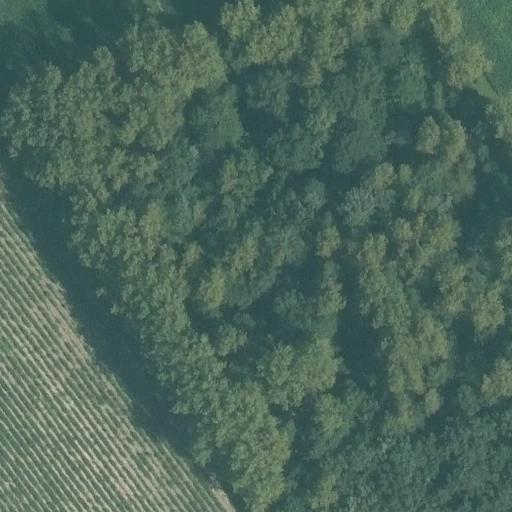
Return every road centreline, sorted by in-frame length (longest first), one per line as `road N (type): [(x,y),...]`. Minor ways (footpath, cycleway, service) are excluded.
road 1 (track): [(0,146),(22,148),(216,442),(240,460)]
road 2 (track): [(259,511),(240,479),(240,460),(275,416),(511,292)]
